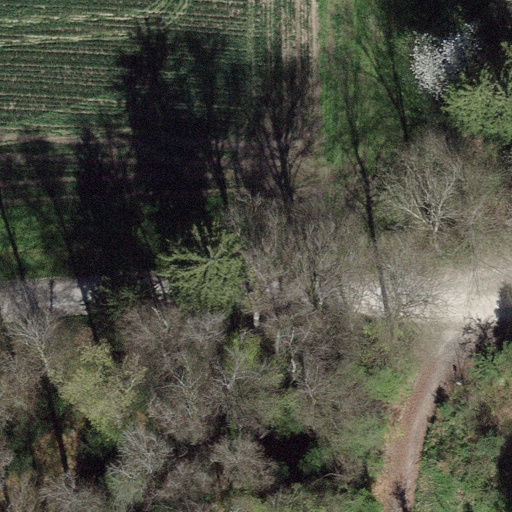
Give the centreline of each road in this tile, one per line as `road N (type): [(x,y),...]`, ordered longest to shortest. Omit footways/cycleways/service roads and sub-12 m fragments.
road 1 (track): [(511,302),(131,297),(0,312)]
road 2 (track): [(397,511),(434,375),(511,309)]
